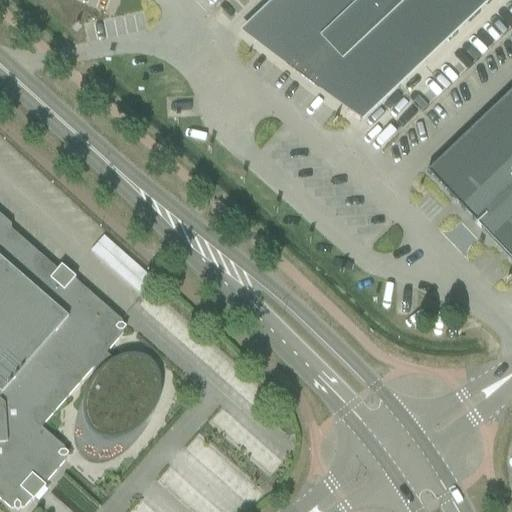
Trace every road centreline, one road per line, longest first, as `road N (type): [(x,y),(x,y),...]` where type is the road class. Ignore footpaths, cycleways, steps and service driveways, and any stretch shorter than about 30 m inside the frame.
road 1 (tertiary): [(226,277),(0,69)]
road 2 (tertiary): [(407,429),(373,388),(272,300),(226,277)]
road 3 (tertiary): [(226,277),(376,451)]
